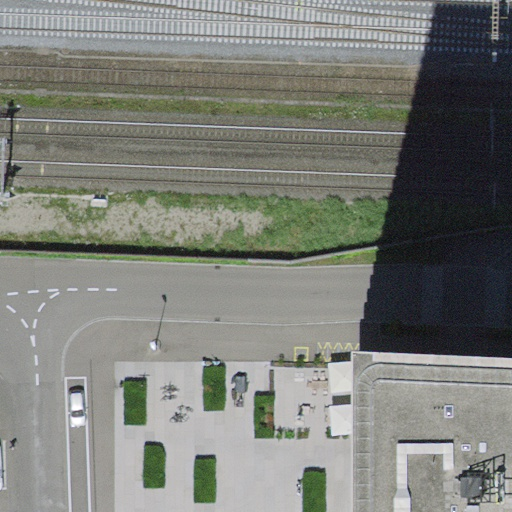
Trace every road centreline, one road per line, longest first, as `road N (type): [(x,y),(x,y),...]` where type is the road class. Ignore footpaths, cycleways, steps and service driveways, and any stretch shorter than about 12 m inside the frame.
road 1 (residential): [(25,291),(511,296)]
road 2 (residential): [(43,511),(38,376),(25,291)]
